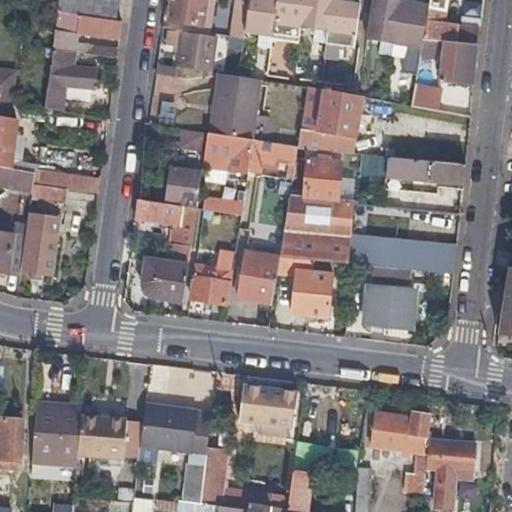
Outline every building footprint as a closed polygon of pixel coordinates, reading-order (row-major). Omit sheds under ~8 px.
[(58,0),(57,10),(114,19),(116,0),(58,0)] [(200,27),(204,0),(170,0),(167,22),(200,27)] [(243,33),(247,3),(229,0),(224,35),(242,38),(243,33)] [(247,0),(247,3),(243,33),(255,34),(270,37),(272,26),(285,29),(284,39),(312,43),(313,33),(325,34),(323,46),(337,48),(352,50),(359,5),(344,2),(331,0),(330,0),(247,0)] [(400,0),(400,1),(394,0),(373,0),(366,41),(379,43),(392,45),(406,48),(420,50),(423,33),(428,5),(414,3),(414,0),(400,0)] [(446,37),(477,42),(479,26),(458,23),(458,26),(441,23),(444,0),(428,0),(428,5),(423,33),(438,36),(446,37)] [(121,20),(114,19),(57,10),(52,45),(74,48),(86,50),(87,41),(75,39),(77,28),(119,35),(121,20)] [(272,26),(270,37),(284,39),(285,29),(272,26)] [(210,73),(212,55),(215,38),(181,32),(175,67),(210,73)] [(313,33),(312,43),(323,46),(325,34),(313,33)] [(438,36),(423,33),(420,50),(435,52),(438,36)] [(268,49),(270,37),(255,34),(253,46),(268,49)] [(471,96),(477,42),(446,37),(443,58),(439,78),(453,80),(452,93),(471,96)] [(379,43),(378,56),(391,58),(392,45),(379,43)] [(72,59),(74,48),(52,45),(44,100),(58,101),(60,88),(93,93),(97,63),(72,59)] [(391,58),(404,60),(406,48),(392,45),(391,58)] [(335,60),(337,48),(323,46),(322,58),(335,60)] [(0,98),(10,100),(15,68),(2,67),(2,70),(0,69),(0,98)] [(261,81),(217,74),(209,134),(251,142),(261,81)] [(307,89),(297,150),(353,154),(360,98),(307,89)] [(9,113),(10,100),(0,98),(0,164),(8,166),(15,114),(9,113)] [(191,149),(194,131),(180,129),(177,146),(191,149)] [(201,150),(203,133),(194,131),(191,149),(201,150)] [(229,171),(248,174),(253,142),(251,142),(209,134),(203,133),(201,150),(200,156),(230,161),(229,171)] [(253,142),(248,174),(259,176),(262,160),(294,166),(297,150),(253,142)] [(303,196),(339,199),(341,162),(319,161),(320,155),(307,155),(303,196)] [(464,163),(425,160),(386,157),(385,176),(462,182),(464,163)] [(34,169),(8,166),(0,164),(0,185),(31,189),(32,179),(34,169)] [(34,169),(32,179),(61,183),(63,170),(34,166),(34,169)] [(198,172),(182,169),(166,167),(162,199),(194,203),(198,172)] [(253,215),(259,176),(248,174),(242,214),(253,215)] [(61,183),(32,179),(31,189),(31,193),(64,198),(66,183),(61,183)] [(453,272),(456,244),(349,235),(351,214),(412,219),(413,209),(410,209),(390,207),(360,205),(360,200),(339,199),(303,196),(290,195),(280,256),(307,259),(453,272)] [(392,195),(390,207),(410,209),(413,209),(436,211),(438,211),(438,199),(392,195)] [(202,198),(201,213),(241,215),(242,199),(202,198)] [(194,208),(165,204),(137,200),(134,217),(175,224),(173,244),(189,246),(194,208)] [(413,209),(412,219),(435,221),(436,211),(413,209)] [(25,233),(19,272),(29,273),(28,281),(40,282),(40,275),(50,276),(59,216),(28,212),(25,233)] [(0,271),(5,272),(6,271),(6,270),(19,272),(25,233),(12,231),(13,226),(0,223),(0,271)] [(216,250),(215,258),(214,266),(195,263),(190,298),(226,303),(233,253),(216,250)] [(272,304),(277,273),(280,258),(247,253),(240,299),(272,304)] [(306,268),(307,259),(280,256),(280,258),(277,273),(299,276),(293,314),(328,319),(334,272),(306,268)] [(138,284),(139,286),(139,288),(141,292),(146,297),(182,303),(186,266),(142,260),(138,284)] [(511,266),(508,266),(503,298),(498,297),(496,314),(501,314),(499,323),(511,325),(511,266)] [(369,322),(388,325),(408,327),(412,289),(373,284),(369,322)] [(511,325),(499,323),(498,333),(511,335),(511,325)] [(239,419),(260,422),(282,424),(281,433),(289,435),(294,391),(243,385),(239,419)] [(35,403),(35,411),(58,413),(81,415),(82,407),(35,403)] [(201,503),(207,449),(212,411),(145,403),(140,446),(189,452),(188,465),(187,465),(182,501),(201,503)] [(344,437),(356,439),(360,407),(348,405),(344,437)] [(81,415),(58,413),(35,411),(31,462),(77,466),(78,454),(81,415)] [(425,474),(425,468),(427,453),(425,453),(427,415),(410,413),(409,419),(373,416),(369,448),(416,453),(414,473),(425,474)] [(127,418),(81,415),(78,454),(124,458),(127,418)] [(0,463),(18,464),(21,422),(0,420),(0,463)] [(353,470),(356,449),(294,440),(291,462),(353,470)] [(427,453),(425,468),(437,469),(434,507),(452,508),(454,478),(459,479),(459,471),(474,473),(476,444),(428,440),(427,453)] [(226,451),(207,449),(201,503),(207,504),(246,509),(247,505),(269,508),(271,494),(222,488),(226,451)] [(291,469),(289,489),(288,495),(287,510),(306,511),(311,472),(291,469)] [(366,482),(371,483),(372,470),(360,469),(360,476),(366,477),(366,482)] [(473,480),(474,473),(459,471),(459,479),(473,480)] [(370,490),(371,483),(366,482),(366,477),(360,476),(359,489),(370,490)] [(367,511),(370,490),(359,489),(356,511),(367,511)] [(287,510),(288,495),(271,494),(269,508),(272,508),(287,510)] [(129,511),(149,511),(151,498),(132,496),(129,511)]
